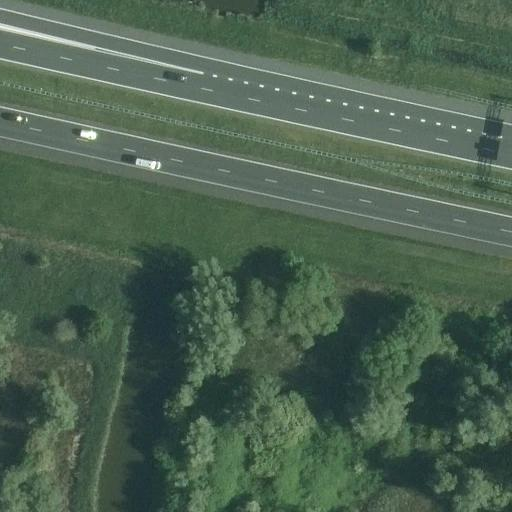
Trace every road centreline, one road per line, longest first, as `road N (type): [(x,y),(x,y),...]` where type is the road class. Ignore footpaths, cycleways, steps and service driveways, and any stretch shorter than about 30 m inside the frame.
road 1 (motorway): [(0,120),(511,232)]
road 2 (motorway): [(511,152),(202,87)]
road 3 (motorway): [(202,87),(0,29)]
road 4 (motorway): [(202,87),(0,43)]
